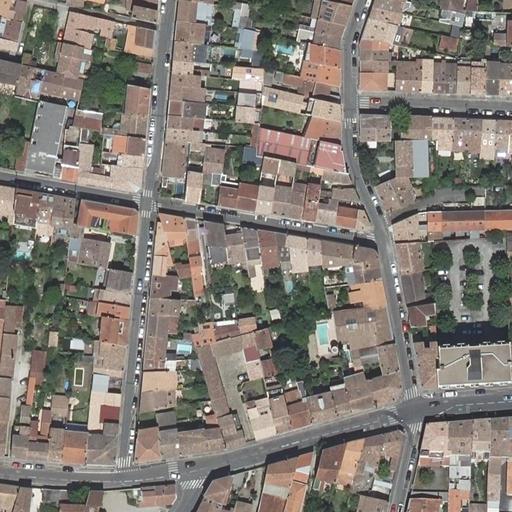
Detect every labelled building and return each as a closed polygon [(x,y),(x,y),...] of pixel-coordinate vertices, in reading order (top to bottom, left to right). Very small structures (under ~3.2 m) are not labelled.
[(0,0),(0,17),(1,18),(23,22),(25,13),(27,2),(18,0),(17,0),(15,12),(8,10),(10,0),(0,0)] [(158,11),(158,0),(127,0),(127,5),(128,5),(134,6),(133,12),(132,18),(156,24),(158,11)] [(180,0),(178,0),(177,21),(204,24),(214,25),(215,19),(210,19),(212,4),(206,3),(180,0)] [(345,25),(352,7),(322,0),(315,0),(312,18),(312,19),(345,25)] [(395,0),(374,0),(372,7),(392,11),(399,13),(402,13),(405,2),(401,1),(400,1),(395,0)] [(465,14),(466,11),(466,10),(460,9),(461,7),(462,0),(443,0),(441,10),(459,13),(465,14)] [(467,0),(466,10),(466,11),(476,11),(476,0),(467,0)] [(234,2),(233,9),(236,9),(237,10),(241,11),(242,3),(235,2),(231,1),(231,2),(234,2)] [(241,11),(240,14),(247,16),(248,5),(242,3),(241,11)] [(372,7),(368,19),(396,25),(399,13),(392,11),(372,7)] [(236,9),(233,27),(238,28),(240,16),(240,14),(241,11),(237,10),(236,9)] [(89,22),(94,23),(96,17),(71,12),(67,28),(87,32),(89,22)] [(451,19),(450,24),(453,25),(456,25),(462,27),(465,14),(459,13),(453,12),(451,19)] [(511,12),(508,13),(507,35),(495,35),(494,46),(511,46),(511,12)] [(399,13),(396,25),(398,26),(400,26),(404,14),(402,13),(399,13)] [(253,18),(240,16),(238,28),(245,29),(251,30),(253,18)] [(0,17),(0,24),(3,26),(12,28),(10,36),(5,35),(4,39),(18,43),(23,22),(1,18),(0,17)] [(108,37),(112,38),(116,22),(104,19),(103,23),(105,23),(102,36),(108,37)] [(341,38),(345,25),(312,19),(310,30),(314,32),(341,38)] [(396,25),(368,19),(362,38),(388,44),(391,45),(398,26),(396,25)] [(177,21),(175,41),(192,43),(199,44),(202,45),(204,24),(177,21)] [(155,31),(131,25),(125,51),(153,57),(155,31)] [(459,39),(462,27),(456,25),(453,25),(451,37),(459,39)] [(340,41),(341,38),(314,32),(307,30),(300,28),(296,27),(295,32),(299,32),(297,41),(302,42),(340,50),(340,41)] [(91,46),(93,34),(92,33),(87,32),(67,28),(64,43),(84,47),(85,44),(91,46)] [(238,28),(234,48),(241,49),(251,50),(254,32),(245,29),(238,28)] [(472,44),(473,30),(461,30),(460,39),(458,44),(472,44)] [(251,50),(257,51),(258,51),(262,33),(254,32),(251,50)] [(451,37),(442,35),(439,49),(456,53),(459,39),(451,37)] [(0,49),(1,47),(11,49),(10,54),(15,55),(18,43),(4,39),(1,38),(0,37),(0,49)] [(360,45),(360,49),(380,50),(382,51),(382,52),(387,53),(388,44),(362,38),(360,45)] [(192,43),(175,41),(173,61),(191,62),(194,63),(203,63),(204,50),(206,50),(207,45),(202,45),(199,44),(192,43)] [(58,42),(56,54),(81,60),(87,61),(93,62),(94,55),(83,52),(84,47),(64,43),(58,42)] [(306,50),(304,60),(307,61),(340,68),(340,50),(302,42),(301,49),(306,50)] [(360,49),(360,61),(386,61),(389,61),(389,53),(387,53),(382,52),(382,51),(380,50),(360,49)] [(257,51),(255,68),(262,69),(263,69),(264,52),(258,51),(257,51)] [(23,59),(21,66),(29,68),(32,57),(32,55),(24,53),(23,59)] [(456,94),(470,95),(471,62),(462,61),(462,58),(461,58),(462,53),(458,53),(457,59),(457,68),(456,94)] [(59,62),(57,74),(77,79),(78,79),(80,75),(78,74),(81,60),(56,54),(55,61),(59,62)] [(395,91),(407,92),(409,66),(409,62),(408,60),(401,60),(401,56),(400,56),(397,55),(397,61),(397,65),(396,73),(395,91)] [(499,63),(489,63),(489,55),(485,55),(485,59),(483,95),(497,96),(499,63)] [(29,68),(35,69),(38,58),(32,57),(29,68)] [(0,82),(17,86),(21,66),(3,62),(4,59),(0,58),(0,82)] [(35,69),(45,71),(47,60),(38,58),(35,69)] [(340,87),(340,68),(307,61),(304,60),(299,59),(295,76),(303,78),(330,84),(340,87)] [(470,95),(483,95),(485,59),(481,59),(481,62),(471,62),(470,95)] [(407,92),(420,93),(421,60),(418,60),(417,62),(418,66),(409,66),(407,92)] [(420,93),(432,93),(433,67),(425,67),(425,63),(425,60),(421,60),(420,93)] [(511,67),(511,60),(509,60),(509,64),(499,63),(497,96),(511,96),(511,67)] [(151,73),(152,65),(129,61),(128,69),(151,73)] [(173,61),(172,73),(200,76),(210,77),(210,71),(201,70),(193,69),(194,63),(191,62),(173,61)] [(360,61),(360,73),(386,73),(386,61),(360,61)] [(432,93),(444,93),(445,68),(445,61),(442,61),(442,64),(433,64),(433,67),(432,93)] [(15,96),(39,101),(41,91),(45,71),(35,69),(29,68),(21,66),(17,86),(16,91),(15,96)] [(253,81),(258,82),(263,82),(264,69),(263,69),(262,69),(255,68),(241,67),(233,66),(232,79),(240,80),(241,80),(253,81)] [(151,80),(151,73),(128,69),(125,68),(124,76),(151,80)] [(444,93),(456,94),(457,68),(445,68),(444,93)] [(263,86),(271,88),(275,71),(264,69),(263,82),(263,86)] [(45,71),(41,91),(80,101),(84,81),(78,79),(77,79),(57,74),(45,71)] [(285,74),(277,72),(275,80),(283,82),(285,74)] [(172,73),(171,86),(199,88),(200,76),(172,73)] [(360,90),(387,91),(387,87),(382,87),(383,78),(387,78),(387,73),(386,73),(360,73),(360,90)] [(299,92),(298,95),(326,101),(327,95),(330,84),(303,78),(295,76),(285,74),(283,82),(300,86),(301,86),(303,81),(307,82),(305,93),(299,92)] [(253,81),(241,80),(240,92),(252,93),(253,81)] [(307,82),(303,81),(301,86),(300,86),(299,92),(305,93),(307,82)] [(147,117),(150,89),(125,84),(122,113),(123,113),(147,117)] [(171,86),(169,100),(195,102),(196,92),(204,93),(205,89),(199,88),(171,86)] [(262,105),(315,117),(337,122),(338,104),(326,101),(298,95),(287,92),(271,88),(263,86),(263,94),(262,105)] [(339,97),(327,95),(326,101),(338,104),(339,97)] [(169,100),(168,115),(193,118),(204,119),(205,103),(195,102),(169,100)] [(24,172),(25,173),(25,171),(26,169),(53,175),(67,106),(39,101),(30,143),(24,172)] [(235,122),(254,124),(255,114),(256,108),(236,106),(235,122)] [(78,110),(75,121),(74,127),(81,128),(87,129),(100,132),(102,114),(78,110)] [(112,135),(145,139),(147,117),(123,113),(122,123),(118,123),(114,125),(114,129),(105,128),(104,134),(112,135)] [(168,115),(167,128),(192,130),(198,131),(202,131),(202,128),(200,128),(200,125),(192,124),(193,118),(168,115)] [(360,115),(360,128),(391,129),(391,125),(386,125),(387,121),(391,121),(391,116),(360,115)] [(310,138),(341,145),(341,123),(337,122),(315,117),(310,138)] [(426,140),(430,140),(431,118),(409,117),(408,134),(401,134),(400,141),(426,140)] [(200,128),(202,128),(204,119),(193,118),(192,124),(200,125),(200,128)] [(436,147),(436,149),(452,149),(454,118),(431,118),(430,140),(436,140),(436,147)] [(454,118),(452,149),(451,151),(455,151),(466,152),(467,119),(454,118)] [(482,120),(467,119),(466,152),(480,153),(482,120)] [(496,120),(482,120),(480,153),(494,153),(496,120)] [(510,121),(496,120),(494,153),(494,157),(508,158),(508,154),(510,121)] [(323,170),(348,174),(347,172),(346,172),(341,145),(310,138),(260,127),(259,137),(257,148),(257,155),(264,157),(279,160),(296,164),(307,166),(310,167),(323,170)] [(191,142),(191,147),(202,148),(205,148),(206,144),(201,143),(197,143),(198,131),(192,130),(167,128),(166,140),(191,142)] [(360,128),(361,142),(390,141),(390,137),(386,137),(386,133),(391,133),(391,129),(360,128)] [(113,153),(144,156),(145,139),(112,135),(111,138),(115,139),(113,153)] [(166,140),(162,176),(183,178),(184,172),(186,147),(190,148),(191,147),(191,142),(166,140)] [(407,177),(427,177),(427,174),(426,147),(436,147),(436,140),(430,140),(426,140),(400,141),(395,141),(396,177),(407,177)] [(15,171),(24,172),(30,143),(21,141),(15,171)] [(206,144),(205,148),(205,152),(204,156),(203,169),(203,172),(206,173),(217,174),(216,186),(220,186),(222,175),(226,145),(215,144),(215,149),(211,148),(211,144),(206,144)] [(77,182),(89,184),(90,173),(94,145),(85,145),(79,145),(79,151),(77,182)] [(202,148),(191,147),(190,148),(190,151),(190,155),(204,156),(205,152),(205,148),(202,148)] [(262,165),(264,157),(257,155),(257,148),(251,147),(245,147),(243,162),(262,165)] [(62,179),(77,182),(79,151),(64,149),(62,179)] [(117,166),(142,169),(144,156),(113,153),(102,151),(101,164),(105,164),(109,165),(113,165),(113,163),(109,162),(110,157),(119,158),(117,166)] [(277,171),(279,160),(264,157),(262,165),(261,171),(277,174),(277,171)] [(295,169),(296,164),(279,160),(277,171),(294,174),(295,169)] [(89,184),(103,186),(104,176),(105,164),(101,164),(101,169),(95,168),(94,174),(90,173),(89,184)] [(140,187),(142,169),(117,166),(113,165),(112,177),(104,176),(103,186),(136,192),(140,187)] [(185,200),(199,203),(202,182),(203,174),(203,172),(203,169),(188,167),(188,172),(185,200)] [(352,183),(348,174),(323,170),(322,174),(322,178),(350,183),(352,183)] [(219,193),(218,206),(235,208),(255,212),(259,188),(239,184),(238,190),(225,188),(227,175),(222,175),(220,186),(220,190),(219,193)] [(375,187),(381,200),(411,187),(414,187),(413,184),(410,184),(407,177),(396,177),(375,187)] [(302,220),(308,184),(293,182),(292,190),(287,217),(302,220)] [(315,222),(319,197),(320,191),(320,186),(308,184),(302,220),(315,222)] [(16,189),(0,186),(0,213),(9,214),(14,214),(14,212),(16,189)] [(255,212),(270,214),(274,189),(259,187),(259,188),(255,212)] [(274,189),(270,214),(287,217),(291,190),(274,187),(274,188),(274,189)] [(381,200),(386,214),(414,202),(413,198),(414,198),(411,191),(412,190),(411,187),(381,200)] [(356,202),(360,203),(354,189),(341,190),(334,188),(333,194),(320,191),(319,197),(339,200),(353,202),(356,202)] [(41,193),(16,189),(14,212),(24,213),(23,216),(35,217),(38,217),(41,193)] [(38,217),(37,230),(53,232),(54,226),(51,226),(55,195),(41,193),(38,217)] [(75,199),(55,195),(51,226),(54,226),(72,228),(72,224),(73,222),(75,199)] [(370,227),(364,211),(357,210),(352,209),(337,207),(339,200),(319,197),(315,222),(355,229),(367,231),(370,227)] [(101,217),(106,218),(108,205),(82,200),(77,225),(84,227),(99,229),(101,217)] [(352,209),(353,202),(339,200),(337,207),(352,209)] [(111,219),(108,231),(136,236),(138,214),(134,210),(108,205),(106,218),(111,219)] [(511,209),(488,210),(485,211),(485,231),(511,229),(511,209)] [(485,231),(485,211),(455,211),(428,212),(429,233),(428,242),(434,241),(442,241),(442,232),(456,232),(480,231),(485,231)] [(184,218),(159,214),(161,223),(165,237),(166,240),(187,238),(184,218)] [(35,217),(23,216),(22,227),(33,228),(35,217)] [(196,220),(184,218),(187,238),(188,246),(188,248),(189,253),(189,254),(200,252),(198,238),(196,220)] [(204,221),(209,256),(228,256),(225,235),(223,224),(204,221)] [(83,238),(84,227),(77,225),(72,224),(72,228),(68,262),(73,263),(92,266),(98,267),(107,268),(111,243),(83,238)] [(257,230),(241,227),(242,233),(246,263),(249,278),(256,277),(254,265),(262,265),(261,258),(257,230)] [(274,233),(257,230),(261,258),(262,265),(279,263),(274,233)] [(442,232),(442,241),(481,238),(481,237),(480,234),(480,231),(456,232),(442,232)] [(225,235),(228,256),(228,260),(229,265),(246,263),(242,233),(225,235)] [(287,235),(274,233),(279,263),(291,261),(289,247),(287,247),(287,235)] [(307,238),(287,235),(287,247),(289,247),(291,261),(291,264),(292,267),(292,273),(308,271),(308,266),(308,262),(306,248),(308,248),(307,238)] [(165,237),(156,236),(153,275),(164,275),(167,275),(167,266),(174,267),(173,265),(172,261),(171,256),(168,247),(166,240),(165,237)] [(320,240),(307,238),(308,248),(306,248),(308,262),(308,266),(322,264),(320,240)] [(371,249),(320,240),(322,264),(323,267),(327,266),(339,265),(345,264),(353,263),(362,262),(363,269),(379,266),(377,255),(374,251),(371,249)] [(401,275),(420,271),(422,271),(422,270),(418,243),(395,244),(401,275)] [(204,274),(201,257),(189,259),(190,264),(192,276),(193,291),(194,296),(199,295),(199,289),(202,288),(200,275),(204,274)] [(382,280),(379,266),(363,269),(362,262),(353,263),(345,264),(346,268),(347,268),(350,285),(351,284),(357,284),(382,280)] [(175,264),(179,278),(184,277),(192,276),(190,264),(181,266),(180,263),(175,264)] [(131,295),(133,273),(108,269),(104,291),(131,295)] [(410,328),(425,325),(425,314),(435,313),(435,302),(426,304),(420,271),(401,275),(407,307),(410,328)] [(153,275),(150,297),(165,299),(169,299),(169,290),(171,276),(169,275),(167,275),(164,275),(153,275)] [(357,284),(351,284),(352,289),(361,288),(361,291),(349,293),(351,303),(363,301),(364,304),(355,305),(355,309),(364,308),(386,305),(382,280),(357,284)] [(130,308),(131,295),(104,291),(102,290),(101,290),(99,299),(98,302),(130,308)] [(233,293),(225,294),(226,303),(224,303),(225,310),(236,308),(235,302),(234,300),(233,293)] [(326,296),(327,309),(327,313),(332,312),(335,312),(333,295),(326,296)] [(150,297),(149,314),(175,317),(176,314),(172,313),(173,305),(174,305),(175,300),(170,299),(169,299),(165,299),(150,297)] [(128,320),(130,308),(98,302),(96,316),(102,317),(128,320)] [(4,320),(4,323),(15,324),(21,325),(22,307),(5,305),(4,320)] [(355,309),(335,312),(332,312),(337,341),(346,339),(348,339),(354,366),(361,365),(379,361),(382,374),(399,369),(386,305),(364,308),(355,309)] [(279,309),(270,310),(271,320),(280,319),(279,309)] [(55,313),(53,324),(60,325),(61,314),(55,313)] [(149,314),(147,336),(167,338),(168,332),(176,333),(176,323),(169,322),(169,320),(175,320),(175,317),(149,314)] [(126,345),(128,320),(102,317),(101,337),(96,337),(95,341),(100,341),(126,345)] [(237,320),(240,336),(253,332),(257,331),(255,318),(237,320)] [(213,322),(214,328),(216,342),(240,336),(237,320),(213,322)] [(198,322),(199,330),(201,346),(216,342),(214,328),(204,330),(203,324),(203,321),(198,322)] [(4,323),(2,334),(14,335),(15,324),(4,323)] [(411,330),(413,344),(422,343),(422,340),(421,334),(420,327),(411,330)] [(257,349),(272,346),(268,328),(257,331),(253,332),(257,349)] [(201,346),(199,330),(192,331),(193,334),(195,341),(196,347),(201,346)] [(196,347),(200,359),(203,370),(207,385),(208,388),(209,393),(211,400),(225,397),(214,356),(243,349),(245,355),(258,351),(253,332),(240,336),(216,342),(201,346),(196,347)] [(2,334),(0,359),(0,376),(12,378),(16,335),(14,335),(2,334)] [(147,336),(144,359),(176,361),(177,354),(165,354),(167,338),(147,336)] [(122,378),(126,345),(100,341),(99,353),(95,353),(95,356),(94,374),(108,376),(122,378)] [(190,341),(195,360),(200,359),(196,347),(195,341),(190,341)] [(421,388),(436,387),(435,370),(436,370),(435,348),(435,342),(430,343),(430,349),(423,350),(422,343),(413,344),(421,388)] [(505,383),(509,383),(509,344),(502,344),(497,345),(435,348),(436,370),(435,370),(436,387),(500,383),(505,383)] [(46,352),(33,350),(27,406),(32,407),(35,384),(42,385),(46,352)] [(263,377),(258,351),(245,355),(249,380),(263,377)] [(144,359),(143,372),(176,371),(178,371),(178,364),(186,364),(186,370),(197,370),(203,370),(200,359),(195,360),(186,360),(176,361),(144,359)] [(275,361),(261,364),(263,377),(264,380),(279,376),(275,361)] [(401,389),(399,369),(382,374),(365,379),(375,406),(395,401),(401,389)] [(176,371),(143,372),(143,380),(144,380),(144,384),(142,384),(141,392),(174,388),(176,388),(176,371)] [(106,392),(108,376),(94,374),(92,389),(102,390),(102,392),(106,392)] [(345,384),(365,379),(364,374),(345,379),(344,380),(345,384)] [(0,399),(9,400),(12,378),(0,376),(0,399)] [(351,413),(375,406),(365,379),(345,384),(351,413)] [(291,430),(313,424),(306,397),(303,381),(298,382),(300,391),(283,395),(291,430)] [(337,417),(351,413),(345,384),(329,387),(330,391),(337,417)] [(277,434),(291,430),(283,395),(281,386),(266,389),(268,397),(270,405),(277,434)] [(156,410),(174,406),(174,388),(141,392),(141,395),(141,400),(142,400),(142,405),(140,404),(140,409),(139,412),(139,413),(156,410)] [(118,424),(121,394),(106,392),(102,392),(102,390),(92,389),(88,425),(87,433),(100,435),(103,435),(104,435),(105,423),(118,424)] [(313,424),(337,417),(330,391),(326,392),(327,397),(312,401),(311,396),(306,397),(313,424)] [(327,397),(326,392),(311,396),(312,401),(327,397)] [(69,397),(53,396),(52,402),(51,412),(61,413),(60,416),(67,416),(68,403),(69,397)] [(211,400),(212,403),(216,417),(216,419),(229,416),(225,397),(211,400)] [(256,440),(277,434),(270,405),(268,397),(245,403),(256,440)] [(0,420),(4,421),(4,425),(7,425),(9,400),(0,399),(0,420)] [(32,407),(27,406),(22,406),(20,426),(30,427),(31,421),(31,414),(32,407)] [(162,458),(180,456),(177,433),(176,412),(157,415),(158,427),(162,458)] [(31,414),(31,421),(30,427),(27,459),(35,460),(37,438),(39,422),(39,415),(31,414)] [(216,419),(225,449),(245,443),(241,430),(235,432),(230,416),(229,416),(216,419)] [(204,430),(207,452),(225,449),(216,419),(216,417),(206,419),(207,430),(204,430)] [(499,421),(489,422),(488,462),(487,476),(498,477),(499,458),(509,459),(509,421),(499,421)] [(41,438),(37,438),(35,460),(47,461),(50,428),(51,423),(42,422),(41,438)] [(489,422),(471,424),(471,458),(471,462),(475,462),(475,455),(483,455),(483,462),(488,462),(489,422)] [(65,432),(87,433),(88,425),(66,423),(66,428),(65,432)] [(117,436),(118,424),(105,423),(104,435),(103,435),(100,435),(87,433),(85,464),(114,465),(116,449),(117,436)] [(450,458),(450,466),(450,467),(470,467),(471,462),(471,458),(471,424),(446,425),(445,454),(450,454),(450,458)] [(11,458),(27,459),(30,427),(20,426),(14,425),(11,458)] [(419,459),(418,465),(427,465),(427,460),(429,460),(442,460),(442,465),(450,466),(450,458),(450,454),(445,454),(446,425),(426,427),(426,428),(419,459)] [(50,428),(47,461),(62,462),(65,432),(66,428),(59,427),(59,429),(50,428)] [(136,462),(162,458),(158,427),(144,429),(144,427),(138,428),(138,430),(135,461),(136,462)] [(177,433),(180,456),(207,452),(204,430),(177,433)] [(385,434),(380,454),(393,456),(390,469),(396,470),(399,458),(404,434),(400,430),(385,434)] [(62,462),(85,464),(87,433),(65,432),(62,462)] [(373,476),(375,477),(375,476),(376,473),(377,469),(380,454),(385,434),(364,439),(356,469),(351,486),(350,493),(356,494),(357,487),(359,488),(363,470),(374,473),(373,476)] [(364,439),(346,443),(335,482),(351,486),(356,469),(364,439)] [(346,443),(322,450),(315,478),(313,488),(318,490),(320,482),(324,483),(324,480),(335,482),(346,443)] [(290,487),(283,511),(299,511),(314,452),(298,456),(290,487)] [(270,483),(290,487),(298,456),(275,463),(268,465),(264,481),(270,483)] [(396,470),(390,469),(388,477),(394,479),(396,470)] [(245,471),(235,474),(231,487),(240,490),(245,471)] [(213,481),(204,495),(222,504),(223,501),(231,475),(213,481)] [(498,477),(487,476),(487,495),(487,502),(498,502),(498,495),(498,477)] [(257,511),(283,511),(290,487),(270,483),(264,481),(257,511)] [(6,511),(12,511),(14,508),(20,487),(0,483),(0,505),(8,507),(6,511)] [(458,483),(449,483),(449,488),(448,491),(458,492),(458,483)] [(370,490),(368,497),(376,498),(379,485),(373,484),(372,491),(370,490)] [(176,485),(141,488),(142,502),(139,502),(139,505),(142,505),(173,503),(177,497),(176,485)] [(28,511),(31,488),(20,487),(14,508),(12,511),(28,511)] [(60,490),(44,488),(43,505),(60,505),(60,504),(60,490)] [(60,505),(59,511),(97,511),(103,491),(91,491),(87,503),(76,502),(75,502),(74,503),(74,504),(70,504),(70,490),(60,490),(60,504),(60,505)] [(448,491),(448,494),(448,503),(447,511),(458,511),(459,500),(469,501),(469,500),(469,492),(463,492),(461,492),(460,492),(458,492),(448,491)] [(411,493),(410,502),(442,502),(448,503),(448,494),(442,494),(411,493)] [(195,511),(220,511),(220,510),(222,504),(204,495),(195,511)] [(376,498),(368,497),(361,495),(359,502),(356,511),(386,511),(389,501),(376,498)] [(250,511),(252,505),(236,501),(233,511),(250,511)] [(442,502),(410,502),(407,511),(436,511),(436,508),(442,508),(442,502)] [(487,502),(487,506),(486,511),(497,511),(498,502),(487,502)]
